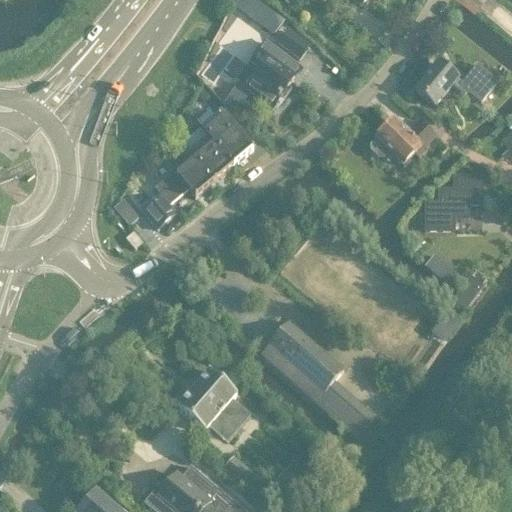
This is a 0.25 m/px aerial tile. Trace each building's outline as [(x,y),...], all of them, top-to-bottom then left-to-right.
[(348,0),(361,9),(367,0),(348,0)] [(276,33),(283,23),(271,15),(264,24),(276,33)] [(299,63),(309,50),(286,33),(277,46),(299,63)] [(250,66),(236,86),(245,93),(272,113),(294,83),(302,73),(289,63),(272,50),(265,46),(250,66)] [(464,99),(467,96),(481,107),(499,85),(477,67),(462,86),(439,66),(415,94),(434,110),(452,89),(464,99)] [(224,106),(236,115),(248,99),(235,90),(224,106)] [(196,98),(203,106),(211,100),(204,91),(196,98)] [(205,136),(214,147),(233,170),(253,154),(222,117),(215,123),(217,126),(205,136)] [(187,120),(178,127),(185,135),(194,128),(187,120)] [(378,140),(375,142),(376,143),(371,149),(371,154),(378,161),(383,161),(389,156),(403,170),(414,158),(418,163),(426,155),(424,153),(436,141),(420,124),(407,136),(394,124),(386,132),(383,131),(377,136),(378,140)] [(511,164),(511,134),(501,145),(506,149),(498,156),(509,167),(511,164)] [(195,163),(214,186),(233,170),(214,147),(202,157),(199,154),(192,160),(195,163)] [(169,208),(187,193),(195,202),(214,186),(195,163),(183,173),(180,170),(154,192),(160,200),(142,215),(158,234),(177,218),(169,208)] [(470,210),(483,210),(483,179),(453,179),(453,192),(438,192),(438,205),(424,205),(424,236),(455,236),(455,223),(469,223),(470,210)] [(129,230),(138,222),(123,204),(114,211),(129,230)] [(134,253),(140,248),(142,246),(133,236),(126,242),(134,253)] [(484,288),(470,278),(454,300),(468,310),(484,288)] [(369,429),(328,393),(343,375),(289,327),(262,359),(316,406),(356,443),(369,429)] [(242,414),(231,405),(237,399),(209,375),(177,412),(205,436),(210,430),(221,439),(242,414)] [(223,472),(246,493),(257,480),(234,459),(223,472)] [(163,485),(144,507),(149,511),(239,511),(233,507),(191,471),(172,493),(163,485)] [(112,511),(96,497),(82,511),(112,511)]
